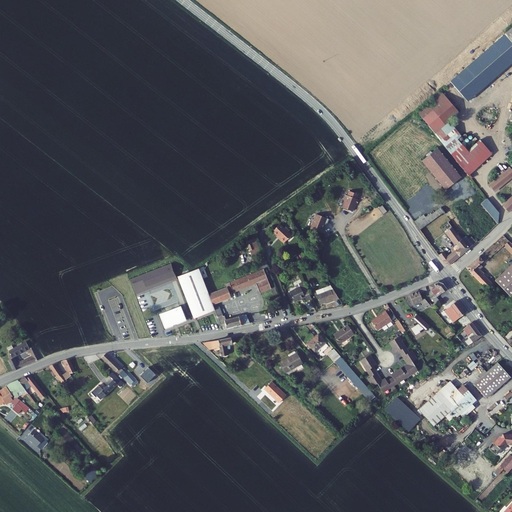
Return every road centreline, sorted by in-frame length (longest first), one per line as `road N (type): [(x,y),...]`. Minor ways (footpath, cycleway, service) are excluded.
road 1 (tertiary): [(442,272),(322,111),(182,0)]
road 2 (residential): [(351,310),(79,351),(0,381)]
